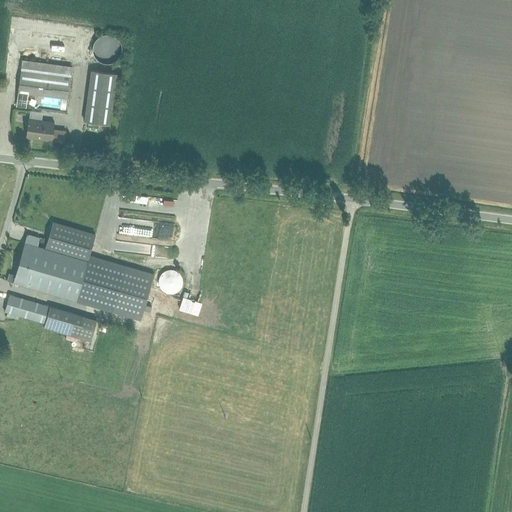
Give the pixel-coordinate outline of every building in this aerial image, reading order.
[(125,47),(125,46),(125,45),(125,44),(125,43),(124,42),(124,41),(124,40),(123,40),(123,39),(123,38),(122,38),(122,37),(121,36),(120,35),(119,34),(118,34),(118,33),(117,33),(116,33),(116,32),(115,32),(114,32),(114,31),(113,31),(112,31),(111,31),(110,31),(109,31),(108,31),(107,31),(106,31),(105,31),(104,31),(103,31),(103,32),(102,32),(101,32),(101,33),(100,33),(99,34),(98,34),(98,35),(97,35),(97,36),(96,36),(96,37),(95,37),(95,38),(95,39),(94,39),(94,40),(94,41),(93,41),(93,42),(93,43),(93,44),(92,44),(92,45),(92,46),(92,47),(92,48),(92,49),(92,50),(93,50),(93,51),(93,52),(93,53),(94,53),(94,54),(94,55),(95,56),(95,57),(96,57),(96,58),(97,58),(97,59),(98,59),(98,60),(99,60),(99,61),(100,61),(101,61),(101,62),(102,62),(103,62),(103,63),(104,63),(105,63),(106,63),(107,63),(108,63),(109,63),(110,63),(111,63),(112,63),(113,63),(114,63),(115,62),(116,62),(117,61),(118,61),(118,60),(119,60),(120,59),(121,58),(122,57),(122,56),(123,56),(123,55),(124,54),(124,53),(124,52),(125,52),(125,51),(125,50),(125,49),(125,48),(125,47)] [(70,66),(24,62),(20,107),(66,111),(70,66)] [(118,72),(92,69),(86,121),(112,124),(118,72)] [(39,112),(38,118),(48,121),(50,114),(39,112)] [(25,140),(63,143),(65,123),(27,120),(25,140)] [(46,246),(89,259),(90,253),(97,233),(54,220),(48,238),(46,246)] [(177,238),(178,222),(153,220),(152,237),(177,238)] [(48,238),(28,232),(13,283),(142,320),(156,273),(90,253),(89,259),(46,246),(48,238)] [(155,245),(155,253),(177,254),(177,246),(155,245)] [(189,280),(189,279),(189,278),(189,277),(189,276),(188,276),(188,275),(188,274),(188,273),(187,273),(187,272),(186,271),(186,270),(185,270),(185,269),(184,269),(184,268),(183,268),(183,267),(182,267),(181,267),(181,266),(180,266),(179,266),(178,266),(178,265),(177,265),(176,265),(175,265),(174,265),(173,265),(172,265),(171,265),(170,266),(169,266),(168,266),(168,267),(167,267),(166,267),(166,268),(165,268),(165,269),(164,269),(164,270),(163,270),(163,271),(162,271),(162,272),(161,273),(161,274),(161,275),(160,275),(160,276),(160,277),(160,278),(160,279),(160,280),(160,281),(160,282),(160,283),(160,284),(161,284),(161,285),(161,286),(162,287),(162,288),(163,288),(163,289),(164,289),(164,290),(165,290),(165,291),(166,291),(166,292),(167,292),(168,292),(168,293),(169,293),(170,293),(170,294),(171,294),(172,294),(173,294),(174,294),(175,294),(176,294),(177,294),(178,294),(179,294),(179,293),(180,293),(181,293),(181,292),(182,292),(183,292),(183,291),(184,291),(184,290),(185,290),(185,289),(186,289),(186,288),(187,288),(187,287),(187,286),(188,286),(188,285),(188,284),(189,283),(189,282),(189,281),(189,280)] [(99,319),(10,293),(4,311),(47,324),(46,327),(93,341),(99,319)] [(207,317),(211,303),(191,297),(187,311),(207,317)] [(112,323),(110,330),(117,331),(119,324),(112,323)] [(12,333),(0,329),(0,347),(7,350),(12,333)]
